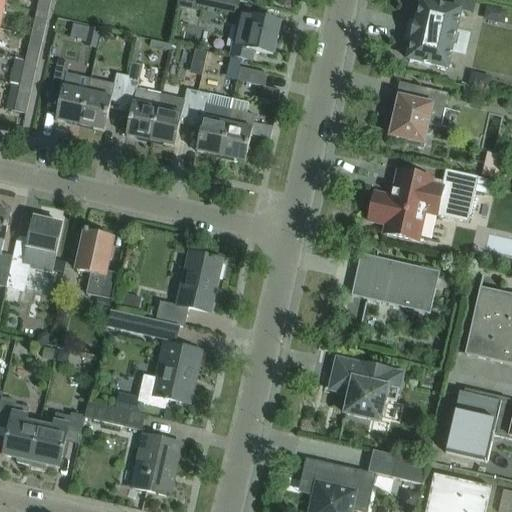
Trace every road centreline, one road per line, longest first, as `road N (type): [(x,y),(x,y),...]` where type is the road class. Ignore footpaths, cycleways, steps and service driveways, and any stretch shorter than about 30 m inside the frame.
road 1 (residential): [(293,234),(0,169)]
road 2 (residential): [(227,511),(293,234)]
road 3 (residential): [(293,234),(345,0)]
